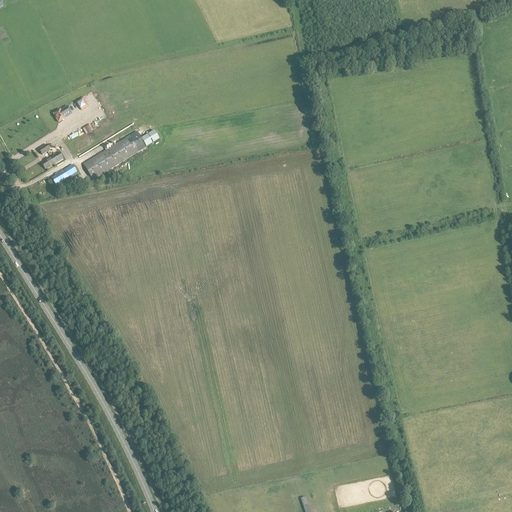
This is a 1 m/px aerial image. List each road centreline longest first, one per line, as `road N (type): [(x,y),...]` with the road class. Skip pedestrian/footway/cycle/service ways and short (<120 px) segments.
road 1 (primary): [(154,511),(97,392),(0,235)]
road 2 (track): [(129,511),(85,416),(0,273)]
